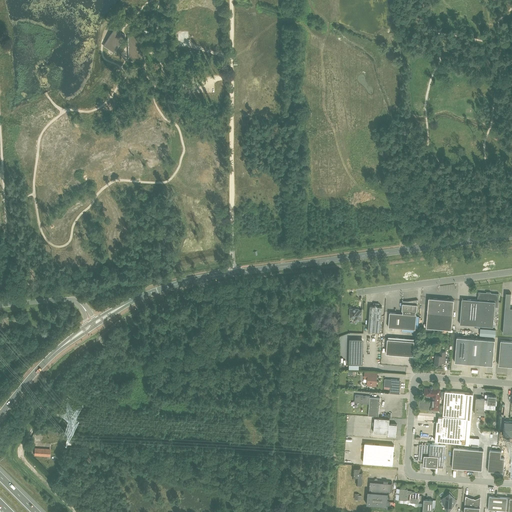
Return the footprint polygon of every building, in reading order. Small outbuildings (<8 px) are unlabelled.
[(115,29),(104,45),(114,52),(125,36),(115,29)] [(139,35),(128,36),(131,59),(143,58),(139,35)] [(498,294),(490,293),(490,294),(487,294),(487,293),(479,292),(478,300),(462,299),(460,324),(493,327),(495,307),(497,307),(498,294)] [(511,333),(511,308),(510,308),(511,293),(506,293),(503,333),(511,333)] [(426,327),(451,329),(454,300),(449,299),(449,297),(438,298),(429,298),(426,327)] [(418,299),(405,301),(405,303),(402,303),(402,310),(403,310),(403,313),(390,312),(388,327),(415,329),(417,314),(416,314),(416,311),(417,311),(418,299)] [(370,305),(368,331),(380,332),(382,306),(370,305)] [(350,317),(354,317),(354,318),(358,318),(358,320),(361,320),(362,311),(360,311),(359,311),(359,309),(350,308),(350,317)] [(467,363),(469,338),(457,337),(455,362),(467,363)] [(362,338),(349,338),(349,363),(362,363),(362,338)] [(400,354),(401,340),(388,338),(386,353),(400,354)] [(482,339),(469,338),(467,363),(480,364),(482,339)] [(482,339),(480,364),(493,365),(495,340),(482,339)] [(415,341),(401,340),(400,354),(413,356),(415,341)] [(511,366),(511,341),(501,340),(499,365),(511,366)] [(445,362),(445,358),(446,352),(439,351),(439,355),(436,355),(435,364),(442,364),(442,362),(445,362)] [(376,386),(376,385),(377,372),(365,371),(364,378),(367,378),(366,385),(376,386)] [(397,379),(391,379),(385,378),(384,387),(390,387),(390,393),(400,394),(400,384),(397,379)] [(438,409),(439,400),(440,389),(425,388),(425,395),(433,395),(432,409),(438,409)] [(436,431),(435,441),(469,444),(473,393),(470,393),(450,391),(448,391),(445,391),(443,417),(438,416),(438,421),(437,420),(436,431)] [(489,396),(489,395),(485,394),(485,398),(484,406),(488,407),(489,404),(492,404),(492,405),(496,405),(497,401),(496,401),(496,396),(489,396)] [(369,404),(370,397),(370,396),(355,395),(354,403),(369,404)] [(370,397),(369,404),(368,416),(379,416),(380,398),(370,397)] [(484,414),(484,406),(485,398),(476,398),(475,413),(484,414)] [(374,432),(388,433),(388,435),(396,435),(397,424),(389,423),(390,418),(375,417),(374,432)] [(511,436),(511,421),(504,421),(503,436),(511,436)] [(365,442),(364,452),(393,455),(394,445),(365,442)] [(444,467),(445,445),(430,444),(430,445),(428,444),(420,444),(419,460),(424,460),(423,465),(428,466),(438,467),(438,466),(444,467)] [(490,450),(488,471),(503,472),(505,458),(501,458),(501,451),(502,446),(490,445),(490,448),(495,448),(495,450),(490,450)] [(452,468),(467,469),(469,449),(454,448),(452,468)] [(484,450),(469,449),(467,469),(482,470),(484,450)] [(393,465),(393,455),(364,452),(363,462),(393,465)] [(360,471),(361,467),(353,466),(353,478),(357,478),(357,484),(362,485),(363,471),(360,471)] [(391,492),(392,482),(378,481),(377,481),(376,479),(376,478),(373,480),(369,480),(368,490),(368,491),(367,504),(387,506),(387,508),(390,508),(390,507),(395,508),(395,507),(395,504),(395,502),(390,501),(388,501),(388,492),(391,492)] [(400,488),(399,500),(407,500),(411,500),(411,503),(419,503),(420,492),(412,491),(412,492),(407,492),(408,489),(400,488)] [(448,511),(456,501),(450,493),(442,499),(448,511)] [(479,511),(481,499),(476,499),(475,499),(466,496),(465,496),(464,511),(479,511)] [(507,497),(489,496),(488,509),(506,510),(507,497)] [(432,511),(433,500),(424,499),(422,511),(432,511)]
